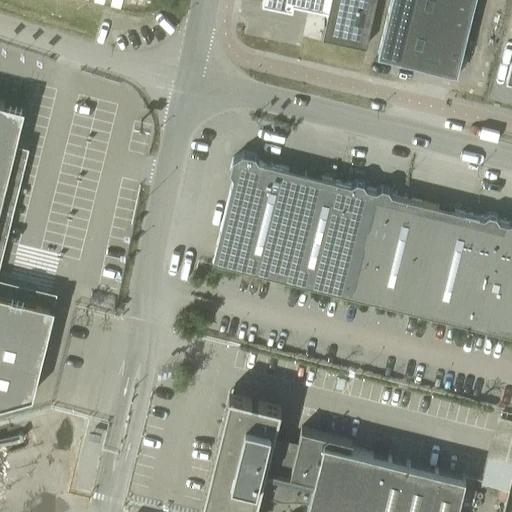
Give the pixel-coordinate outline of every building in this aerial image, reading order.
[(262,0),(261,4),(292,10),(293,4),(327,12),(321,35),(366,45),(375,0),(262,0)] [(474,0),(389,0),(377,53),(457,72),(474,0)] [(0,198),(23,105),(0,99),(0,402),(31,394),(53,304),(0,291),(0,198)] [(211,260),(478,325),(511,334),(511,219),(508,222),(499,220),(496,214),(489,212),(483,216),(391,193),(388,187),(381,186),(375,189),(366,187),(363,181),(356,179),(350,183),(258,160),(255,154),(242,151),(232,158),(228,170),(232,176),(211,260)] [(197,511),(253,511),(259,490),(261,490),(264,493),(271,497),(275,499),(279,500),(287,501),(291,500),(295,500),(303,501),(307,502),(304,511),(455,511),(465,475),(350,447),(352,440),(300,428),(297,442),(272,435),(280,404),(228,391),(197,511)] [(511,468),(511,463),(511,421),(493,417),(482,461),(511,468)]
